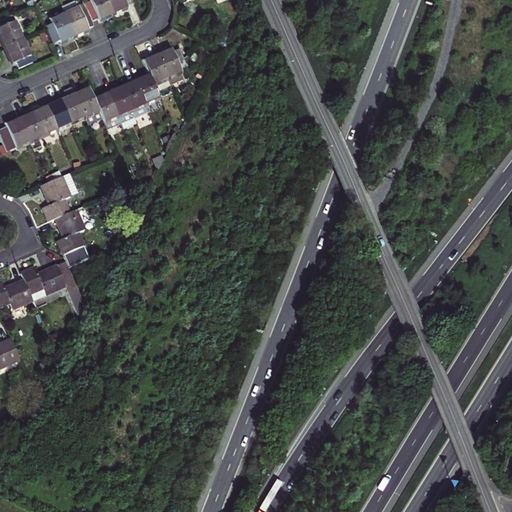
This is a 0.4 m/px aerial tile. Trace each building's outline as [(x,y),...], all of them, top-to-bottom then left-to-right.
[(112,15),(105,0),(89,0),(90,2),(83,5),(91,22),(98,19),(98,21),(105,18),(112,15)] [(105,0),(112,15),(119,12),(126,9),(125,7),(131,4),(129,0),(105,0)] [(91,22),(83,5),(83,4),(63,12),(74,37),(81,34),(88,31),(87,29),(93,26),(91,22)] [(67,40),(74,37),(63,12),(49,19),(52,24),(45,27),(46,29),(53,45),(59,41),(60,43),(67,40)] [(4,48),(22,40),(14,22),(11,16),(1,21),(0,21),(0,37),(0,39),(4,48)] [(228,34),(221,32),(218,40),(225,42),(228,34)] [(22,40),(4,48),(8,57),(12,65),(16,64),(18,70),(36,62),(33,55),(29,57),(22,40)] [(184,80),(178,67),(185,63),(179,49),(172,52),(170,48),(163,51),(156,54),(170,86),(184,80)] [(149,57),(142,60),(148,74),(156,93),(170,86),(156,54),(149,57)] [(141,77),(135,80),(146,106),(159,100),(156,93),(148,74),(141,77)] [(146,106),(135,80),(128,83),(121,86),(132,112),(135,119),(149,113),(148,111),(146,106)] [(132,112),(121,86),(114,89),(107,92),(121,125),(135,119),(132,112)] [(88,126),(102,120),(92,99),(87,87),(80,90),(73,93),(85,119),(88,126)] [(71,125),(85,119),(73,93),(71,88),(67,90),(62,92),(65,97),(60,99),(71,125)] [(121,125),(107,92),(100,95),(92,99),(102,120),(107,131),(121,125)] [(53,102),(46,106),(57,131),(71,125),(60,99),(53,102)] [(150,110),(149,108),(161,103),(159,100),(146,106),(148,111),(150,110)] [(57,131),(46,106),(39,109),(32,112),(43,137),(57,131)] [(43,137),(32,112),(25,115),(18,118),(29,143),(30,143),(33,150),(41,147),(38,140),(43,137)] [(29,143),(18,118),(11,121),(4,124),(6,128),(0,130),(0,139),(3,145),(6,153),(29,143)] [(158,171),(164,160),(162,155),(153,159),(158,171)] [(69,213),(64,200),(78,194),(69,174),(61,178),(47,184),(40,186),(48,206),(42,209),(45,215),(48,222),(55,219),(69,213)] [(69,213),(55,219),(59,229),(63,238),(56,241),(62,255),(83,246),(78,233),(84,230),(76,210),(69,213)] [(79,315),(86,304),(65,262),(37,274),(34,268),(27,271),(20,274),(23,280),(30,295),(33,301),(46,296),(65,287),(66,288),(79,315)] [(0,308),(10,304),(13,310),(33,301),(30,295),(23,280),(4,289),(1,282),(0,282),(0,308)] [(50,335),(52,341),(59,339),(57,333),(50,335)] [(0,369),(19,361),(10,340),(0,344),(0,369)]
